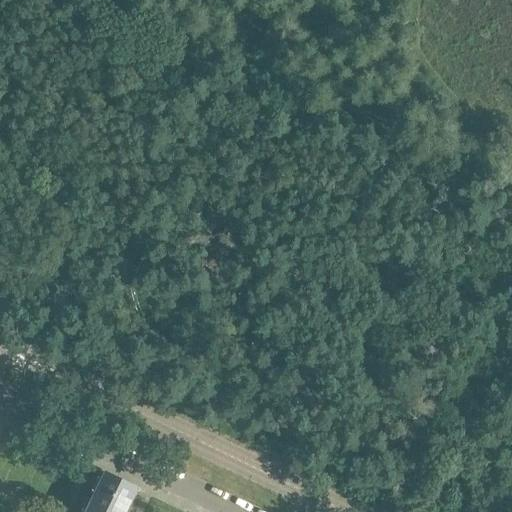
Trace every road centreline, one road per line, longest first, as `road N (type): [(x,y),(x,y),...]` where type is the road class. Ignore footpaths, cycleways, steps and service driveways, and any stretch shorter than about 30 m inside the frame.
road 1 (tertiary): [(354,511),(0,339)]
road 2 (residential): [(0,391),(241,511)]
